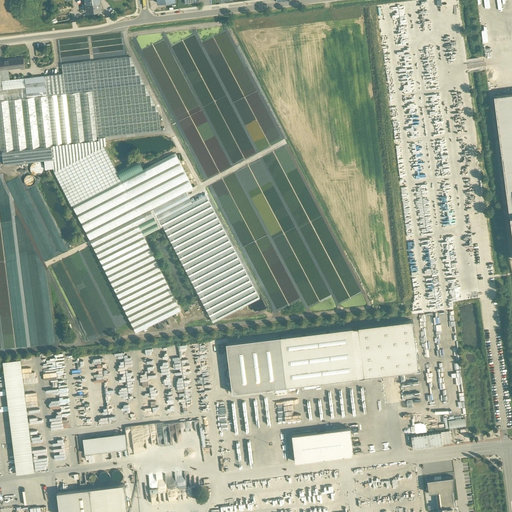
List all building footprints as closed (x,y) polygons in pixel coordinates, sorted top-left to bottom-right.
[(100,9),(98,0),(83,0),(85,11),(100,9)] [(10,79),(1,80),(2,88),(0,88),(0,100),(93,90),(145,84),(131,56),(62,64),(63,73),(10,79)] [(24,57),(5,59),(6,68),(8,68),(25,66),(24,57)] [(5,59),(0,59),(0,88),(2,88),(1,80),(10,79),(8,68),(6,68),(5,59)] [(145,84),(93,90),(98,137),(105,137),(161,130),(159,111),(145,84)] [(0,100),(0,148),(0,151),(51,146),(53,146),(53,145),(98,140),(98,137),(93,90),(0,100)] [(511,92),(493,95),(509,214),(511,213),(511,92)] [(98,140),(53,145),(53,146),(51,146),(54,171),(104,145),(104,146),(106,145),(105,137),(98,137),(98,140)] [(104,145),(54,171),(71,205),(72,205),(122,180),(104,146),(104,145)] [(175,153),(122,180),(72,205),(90,240),(193,187),(175,153)] [(42,173),(41,161),(32,162),(32,167),(35,166),(35,170),(33,170),(34,174),(42,173)] [(33,174),(24,175),(24,183),(34,183),(33,174)] [(459,305),(458,307),(460,311),(462,347),(466,348),(471,348),(478,352),(480,356),(484,356),(480,330),(478,308),(473,305),(459,305)] [(412,320),(358,326),(364,376),(418,369),(412,320)] [(351,327),(280,336),(286,386),(357,377),(351,327)] [(20,358),(3,361),(17,473),(34,471),(20,358)] [(449,427),(465,425),(464,417),(447,420),(449,427)] [(292,434),(296,461),(354,454),(350,427),(292,434)] [(450,430),(441,432),(443,444),(452,442),(450,430)] [(114,439),(84,443),(85,453),(127,448),(125,432),(114,434),(114,439)] [(441,432),(411,436),(413,448),(443,444),(441,432)] [(118,481),(122,473),(117,470),(114,474),(116,475),(114,479),(118,481)] [(93,487),(104,485),(104,481),(105,481),(105,477),(102,477),(102,474),(94,474),(95,483),(92,483),(93,487)] [(453,489),(453,476),(441,478),(441,475),(434,476),(434,478),(427,479),(428,493),(436,492),(438,509),(440,509),(440,511),(457,511),(457,509),(456,507),(455,507),(452,489),(453,489)] [(127,511),(124,483),(89,488),(92,511),(127,511)] [(92,511),(89,488),(57,492),(59,511),(92,511)]
